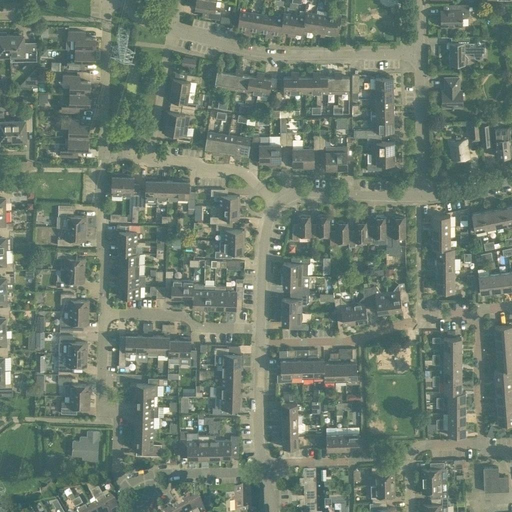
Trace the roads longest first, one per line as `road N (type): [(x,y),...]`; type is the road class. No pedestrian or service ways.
road 1 (residential): [(418,55),(258,54),(171,31)]
road 2 (residential): [(150,475),(127,483),(116,475),(115,414),(101,403),(102,313)]
road 3 (residential): [(108,158),(105,21),(113,0)]
road 4 (residential): [(102,313),(100,167),(108,158)]
road 5 (residential): [(259,328),(102,313)]
road 6 (residential): [(259,343),(345,342),(410,322)]
road 7 (residential): [(276,204),(302,192),(419,197)]
road 8 (residential): [(419,197),(418,55)]
road 9 (residential): [(150,159),(233,169),(276,204)]
road 10 (residential): [(481,447),(478,314)]
road 11 (residential): [(150,159),(171,31)]
road 12 (residential): [(410,511),(414,450),(481,447)]
road 13 (residential): [(259,328),(263,241),(276,204)]
road 14 (residential): [(260,469),(259,343)]
